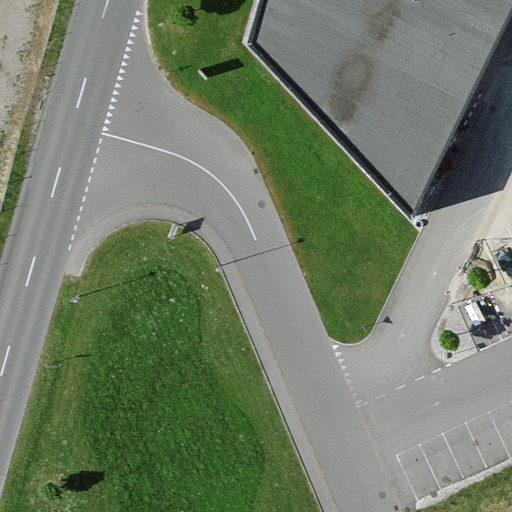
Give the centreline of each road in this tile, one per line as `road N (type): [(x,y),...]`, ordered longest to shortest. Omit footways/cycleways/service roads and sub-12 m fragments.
road 1 (residential): [(365,511),(240,204),(188,157),(70,125)]
road 2 (tertiary): [(0,373),(70,125)]
road 3 (tertiary): [(70,125),(105,0)]
